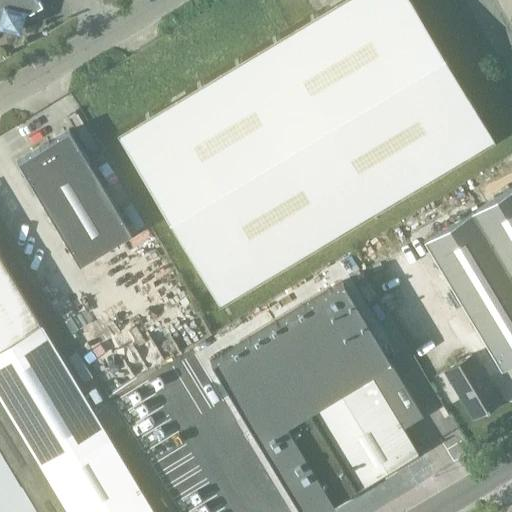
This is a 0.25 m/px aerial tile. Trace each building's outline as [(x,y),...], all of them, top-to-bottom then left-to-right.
[(0,0),(0,25),(19,30),(24,11),(29,11),(42,3),(39,0),(0,0)] [(219,303),(493,139),(410,0),(335,0),(116,132),(219,303)] [(505,72),(511,69),(511,64),(502,42),(494,46),(505,72)] [(16,161),(78,264),(130,233),(68,130),(16,161)] [(511,187),(423,241),(477,331),(501,370),(511,363),(511,187)] [(153,511),(0,256),(0,511),(153,511)] [(342,281),(209,361),(300,511),(316,511),(333,502),(355,489),(405,459),(407,462),(413,458),(411,455),(417,452),(402,426),(422,414),(389,359),(342,281)] [(487,380),(473,356),(471,354),(445,369),(473,417),(499,401),(487,380)] [(91,402),(102,397),(95,383),(85,388),(91,402)]
